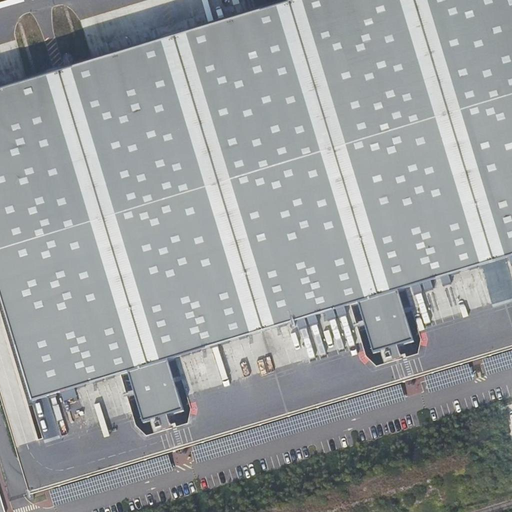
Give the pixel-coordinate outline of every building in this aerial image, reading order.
[(511,0),(299,0),(0,90),(0,298),(30,396),(119,369),(126,367),(166,355),(174,353),(349,299),(357,297),(397,285),(405,283),(511,250),(511,0)] [(30,491),(56,483),(511,345),(511,250),(405,283),(425,350),(370,366),(349,299),(174,353),(194,420),(139,436),(119,369),(30,396),(42,436),(38,437),(15,444),(30,491)] [(397,285),(357,297),(375,357),(415,345),(397,285)] [(0,393),(15,444),(38,437),(0,311),(0,393)] [(166,355),(126,367),(144,425),(184,413),(166,355)] [(0,511),(3,511),(4,511),(10,509),(5,490),(0,490),(0,511)]
